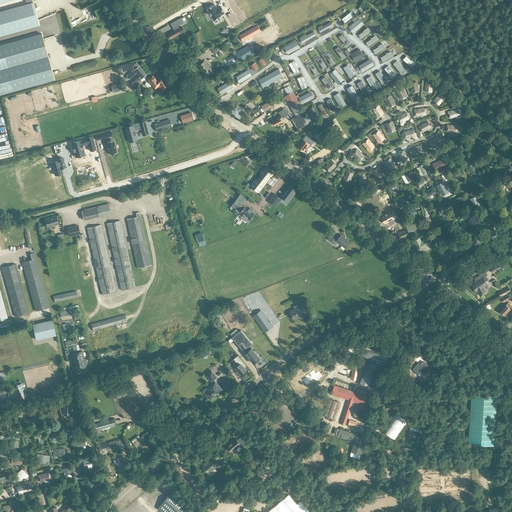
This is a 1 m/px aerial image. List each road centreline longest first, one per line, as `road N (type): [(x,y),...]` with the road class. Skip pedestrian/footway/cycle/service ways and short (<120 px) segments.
road 1 (unclassified): [(432,277),(214,106),(121,0)]
road 2 (unclassified): [(102,511),(300,347),(432,277)]
road 3 (unknown): [(511,143),(367,0)]
road 4 (track): [(428,212),(418,187),(496,138)]
